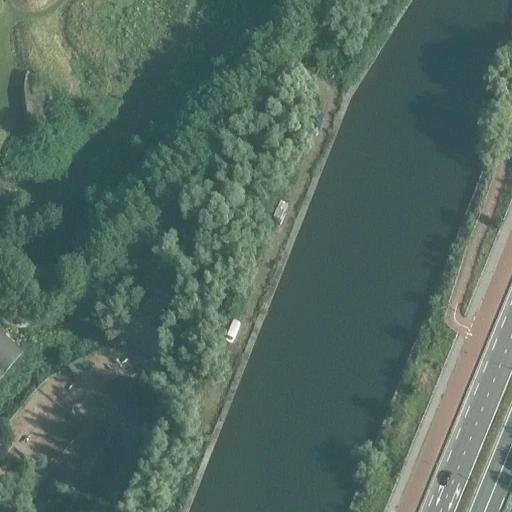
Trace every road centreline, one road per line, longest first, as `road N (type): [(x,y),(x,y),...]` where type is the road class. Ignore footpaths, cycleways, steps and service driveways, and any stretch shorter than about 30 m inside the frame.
road 1 (unclassified): [(0,318),(34,326),(78,309),(128,262),(327,0)]
road 2 (secondary): [(511,337),(440,511)]
